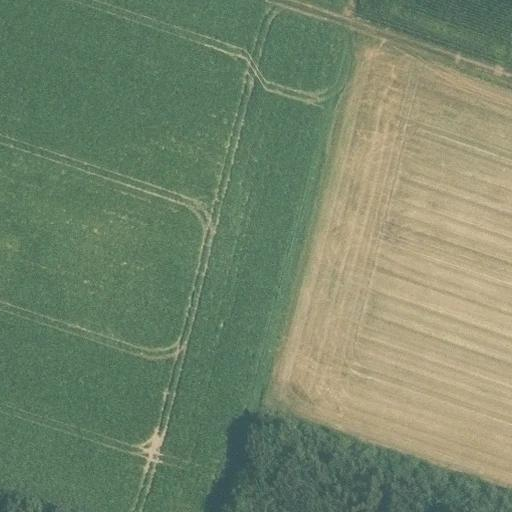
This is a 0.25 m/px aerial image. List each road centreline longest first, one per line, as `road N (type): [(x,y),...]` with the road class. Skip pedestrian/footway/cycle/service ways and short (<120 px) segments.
road 1 (track): [(244,511),(368,0)]
road 2 (track): [(233,0),(511,89)]
